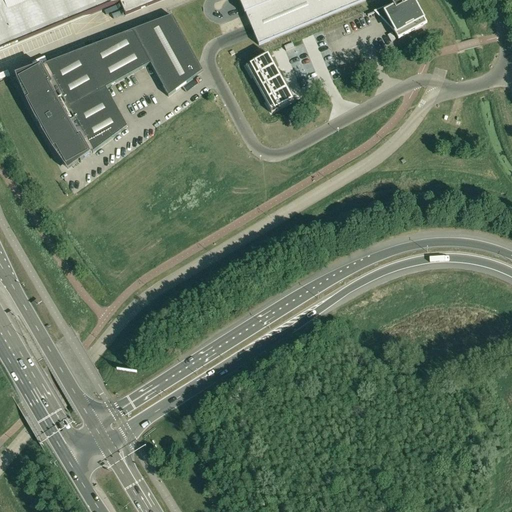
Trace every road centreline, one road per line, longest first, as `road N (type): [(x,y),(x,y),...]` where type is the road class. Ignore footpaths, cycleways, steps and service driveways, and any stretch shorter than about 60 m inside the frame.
road 1 (motorway): [(511,256),(442,241),(381,255),(95,429)]
road 2 (motorway): [(104,443),(392,269),(450,260),(511,275)]
road 3 (primary): [(95,429),(0,264)]
road 4 (primary): [(0,345),(65,457)]
